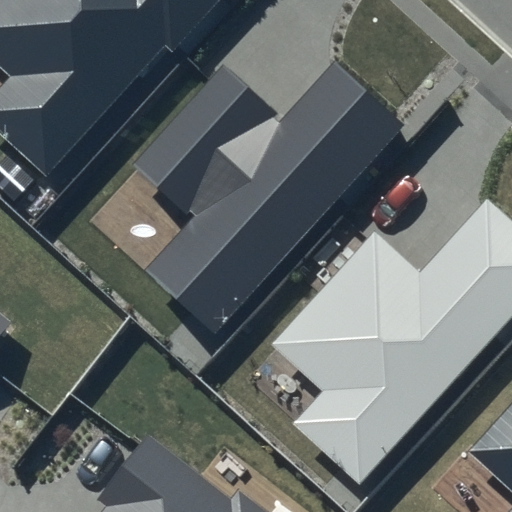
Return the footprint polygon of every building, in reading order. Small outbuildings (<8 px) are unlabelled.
[(218,0),(0,0),(0,61),(14,75),(0,90),(0,131),(48,174),(164,43),(173,51),(218,0)] [(281,118),(224,66),(136,164),(193,215),(143,270),(216,336),(408,124),(335,59),(281,118)] [(511,313),(511,226),(487,204),(421,278),(370,233),(270,346),(321,391),(292,425),(360,485),(511,313)] [(0,335),(11,321),(0,312),(0,335)] [(511,511),(511,407),(471,452),(511,489),(511,509),(509,511),(511,511)] [(229,498),(148,435),(98,499),(107,506),(101,511),(269,511),(237,487),(229,498)]
